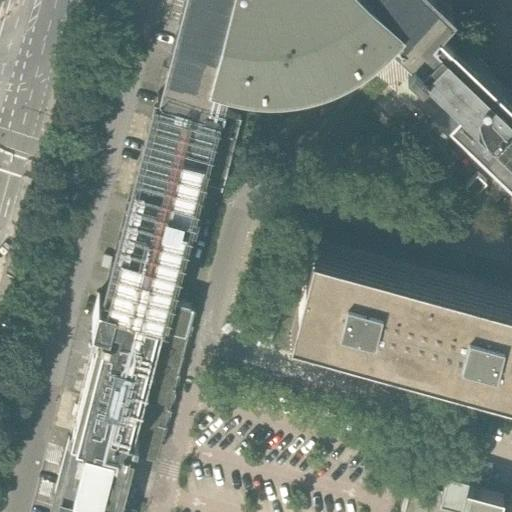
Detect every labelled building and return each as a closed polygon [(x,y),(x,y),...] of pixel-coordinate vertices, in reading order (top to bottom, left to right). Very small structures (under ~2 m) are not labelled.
[(158,94),(222,111),(228,84),(267,89),(300,86),(327,78),(350,68),(371,53),(391,37),(411,56),(439,27),(456,8),(446,0),(181,0),(171,39),(158,94)] [(465,50),(439,27),(411,56),(407,60),(419,71),(423,68),(458,101),(447,113),(470,135),(511,174),(511,94),(508,92),(496,80),(465,50)] [(222,111),(158,94),(134,185),(109,286),(169,300),(172,290),(185,237),(196,194),(202,176),(214,179),(227,182),(243,116),(222,111)] [(511,298),(310,247),(289,334),(404,363),(511,390),(511,298)] [(100,320),(70,433),(127,448),(155,455),(194,307),(169,300),(109,286),(105,298),(103,297),(98,296),(93,318),(100,320)] [(110,511),(127,448),(70,433),(56,492),(50,511),(110,511)] [(425,476),(408,471),(397,511),(498,511),(504,495),(480,489),(462,484),(467,466),(441,459),(435,478),(425,476)]
